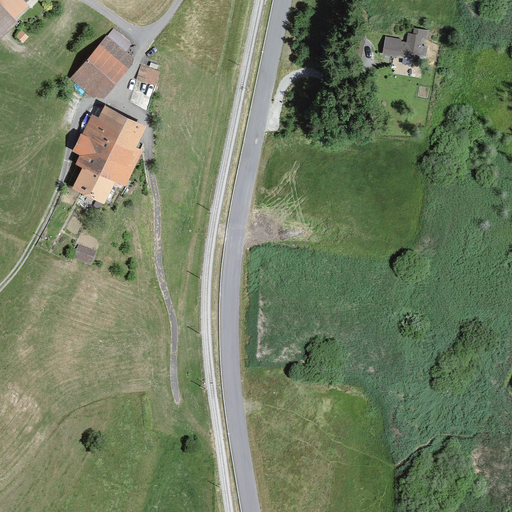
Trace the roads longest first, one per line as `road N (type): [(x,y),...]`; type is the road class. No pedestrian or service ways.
road 1 (tertiary): [(251,511),(232,387),(229,289),(282,0)]
road 2 (track): [(122,98),(95,105),(69,137),(49,215),(27,259),(0,286)]
